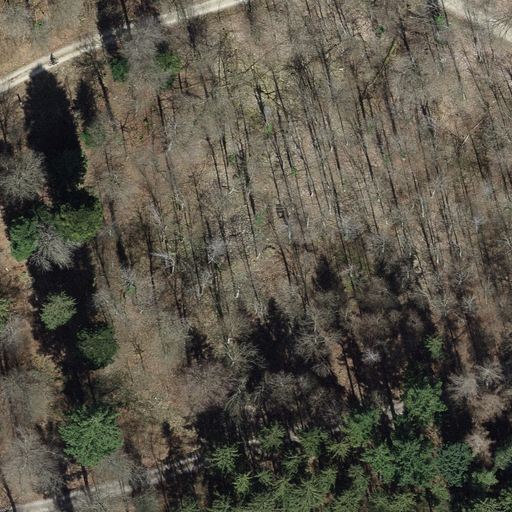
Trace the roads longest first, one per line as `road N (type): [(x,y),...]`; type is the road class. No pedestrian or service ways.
road 1 (track): [(511,367),(162,477),(20,511)]
road 2 (track): [(0,89),(65,55),(231,0)]
